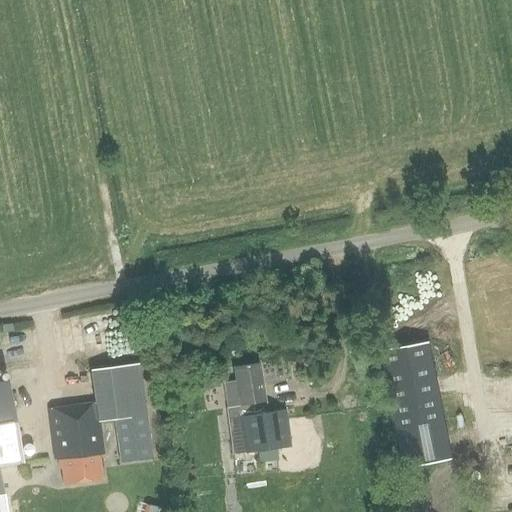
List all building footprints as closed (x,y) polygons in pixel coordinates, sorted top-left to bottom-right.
[(136,333),(117,334),(118,353),(137,352),(136,333)] [(405,468),(452,459),(431,342),(384,350),(405,468)] [(275,448),(291,445),(285,410),(267,412),(260,363),(234,366),(240,404),(236,405),(243,452),(258,450),(259,460),(277,458),(275,448)] [(152,458),(140,365),(92,371),(96,404),(98,419),(114,416),(120,463),(152,458)] [(1,511),(0,501),(0,466),(24,463),(10,382),(0,384),(0,511),(1,511)] [(50,409),(56,459),(52,460),(53,469),(63,468),(65,484),(102,479),(99,457),(103,456),(98,419),(96,404),(50,409)]
